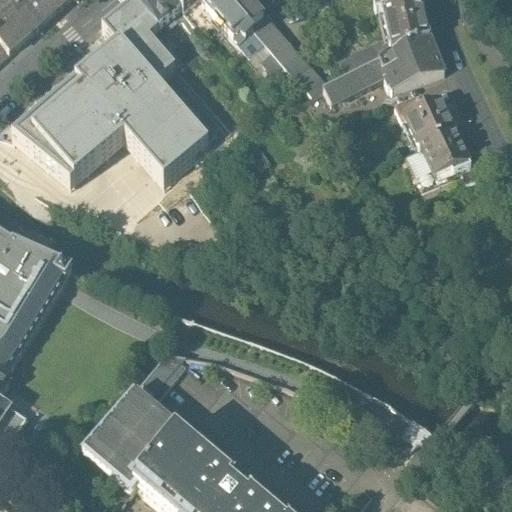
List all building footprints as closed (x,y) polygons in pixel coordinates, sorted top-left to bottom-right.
[(0,0),(0,70),(76,0),(0,0)] [(165,0),(145,0),(135,10),(159,38),(175,24),(177,27),(184,21),(165,0)] [(215,0),(165,0),(184,21),(199,7),(203,3),(210,11),(205,14),(205,16),(239,55),(253,42),(215,0)] [(215,0),(253,42),(263,53),(270,62),(284,77),(313,110),(323,105),(331,100),(312,78),(264,24),(263,26),(239,0),(215,0)] [(376,23),(382,21),(421,12),(418,0),(376,0),(378,10),(374,11),(376,23)] [(199,7),(205,14),(210,11),(203,3),(199,7)] [(122,54),(74,97),(83,108),(113,144),(142,118),(177,87),(176,86),(178,84),(159,62),(160,61),(158,58),(168,49),(158,39),(159,38),(135,10),(106,35),(122,54)] [(405,60),(430,50),(421,12),(382,21),(392,67),(405,60)] [(263,53),(253,42),(239,55),(248,66),(263,53)] [(444,87),(430,50),(405,60),(392,67),(391,66),(349,90),(343,93),(331,100),(323,105),(331,120),(385,89),(392,107),(444,87)] [(349,90),(391,66),(383,51),(341,75),(349,90)] [(212,53),(197,66),(217,88),(231,75),(212,53)] [(284,77),(270,62),(262,70),(275,85),(284,77)] [(312,78),(331,100),(343,93),(332,79),(323,69),(312,78)] [(343,93),(349,90),(341,75),(340,74),(332,79),(343,93)] [(401,137),(406,135),(404,130),(439,115),(434,103),(394,122),(401,137)] [(406,135),(418,163),(421,162),(454,148),(439,115),(404,130),(406,135)] [(470,183),(454,148),(421,162),(436,194),(451,188),(452,191),(470,183)] [(465,201),(485,192),(481,182),(461,191),(465,201)] [(0,390),(3,386),(21,360),(72,275),(12,249),(0,241),(0,390)] [(232,489),(176,443),(179,439),(150,415),(153,412),(184,373),(179,369),(184,364),(167,362),(75,472),(122,511),(137,496),(156,511),(259,511),(251,505),(248,508),(229,492),(232,489)] [(0,465),(26,427),(0,409),(0,402),(9,389),(3,386),(0,390),(0,465)]
